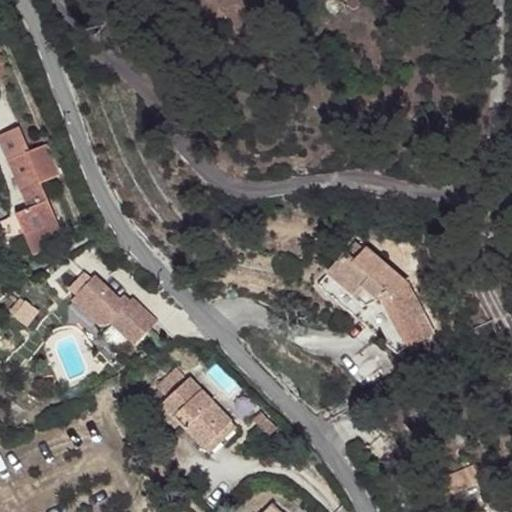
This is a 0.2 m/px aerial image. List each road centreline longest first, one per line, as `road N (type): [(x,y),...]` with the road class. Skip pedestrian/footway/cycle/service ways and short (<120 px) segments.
road 1 (unclassified): [(37,0),(117,221),(299,404),(376,511)]
road 2 (residential): [(56,0),(102,55),(161,103),(214,177),(241,190),(350,181),(406,186),(440,204)]
road 3 (unknown): [(4,0),(37,112),(49,216)]
road 4 (residential): [(498,0),(495,124),(440,204)]
road 5 (unknown): [(342,511),(285,464),(188,469)]
road 6 (residential): [(440,204),(511,319)]
